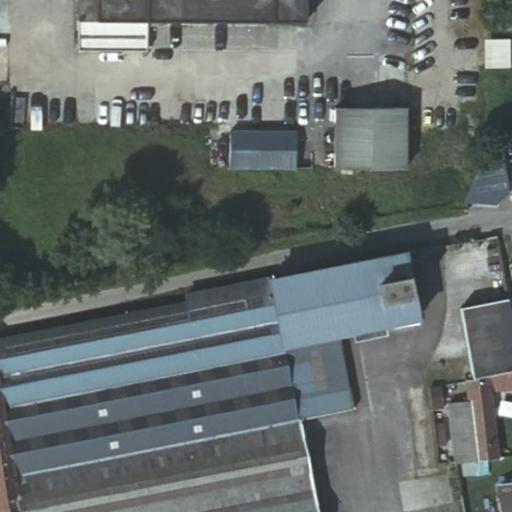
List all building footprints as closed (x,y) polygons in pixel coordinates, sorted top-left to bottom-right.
[(86,0),(86,23),(102,23),(103,0),(86,0)] [(309,22),(309,0),(103,0),(102,23),(309,22)] [(409,167),(408,107),(337,108),(338,169),(409,167)] [(232,167),(294,168),(294,130),(232,130),(232,167)] [(501,164),(486,168),(471,201),(469,207),(469,209),(497,209),(508,193),(501,164)] [(410,253),(277,281),(290,347),(345,335),(424,318),(410,253)] [(192,302),(36,334),(0,341),(0,359),(24,478),(305,418),(301,403),(290,347),(277,281),(276,278),(191,295),(192,302)] [(511,372),(511,300),(511,298),(461,309),(473,378),(491,376),(508,373),(511,372)] [(345,335),(290,347),(301,403),(357,391),(345,335)] [(30,511),(24,478),(0,359),(0,511),(30,511)] [(510,389),(508,373),(491,376),(493,391),(510,389)] [(477,430),(498,427),(493,391),(491,376),(473,378),(470,379),(473,398),(477,428),(477,430)] [(305,418),(305,420),(361,411),(357,391),(301,403),(305,418)] [(477,428),(473,398),(452,401),(457,430),(477,428)] [(323,511),(305,420),(305,418),(24,478),(30,511),(323,511)] [(479,444),(500,442),(498,427),(477,430),(479,444)] [(457,430),(461,462),(481,459),(479,444),(477,430),(477,428),(457,430)] [(481,459),(502,456),(500,442),(479,444),(481,459)]
